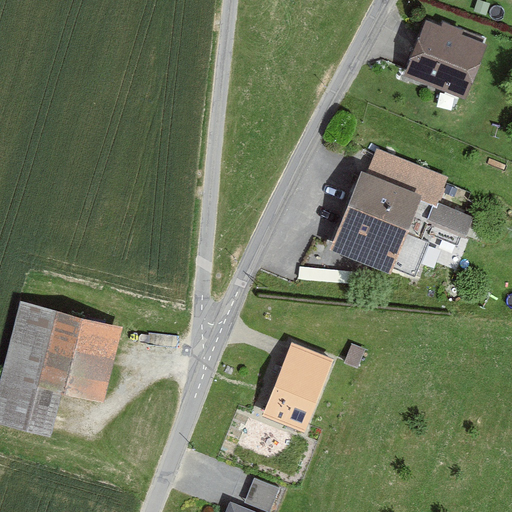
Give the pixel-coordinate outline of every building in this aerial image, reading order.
[(487,44),(423,17),(399,74),(464,100),(487,44)] [(377,148),(367,173),(436,201),(446,176),(377,148)] [(367,173),(359,169),(328,247),(442,292),(473,214),(436,201),(367,173)] [(124,323),(19,297),(0,372),(0,423),(49,436),(61,390),(104,401),(124,323)] [(331,354),(292,340),(263,416),(302,430),(331,354)] [(278,485),(252,476),(244,502),(269,511),(278,485)] [(255,511),(227,501),(222,511),(255,511)]
